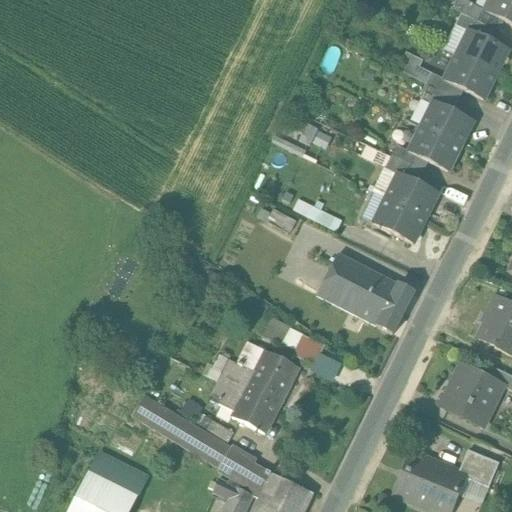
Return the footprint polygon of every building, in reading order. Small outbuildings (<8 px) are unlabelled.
[(511,0),(490,0),(484,13),(484,14),(503,24),(511,27),(511,0)] [(484,13),(472,7),(466,18),(493,32),(498,34),(503,24),(484,14),(484,13)] [(466,18),(460,16),(455,28),(467,34),(468,33),(487,42),(493,32),(466,18)] [(487,42),(468,33),(467,34),(456,58),(495,77),(507,52),(487,42)] [(495,77),(456,58),(444,82),(443,83),(463,93),(483,102),(495,77)] [(463,93),(443,83),(444,82),(431,76),(425,88),(458,103),(463,93)] [(458,103),(425,88),(420,100),(432,106),(433,105),(452,114),(458,103)] [(452,114),(433,105),(432,106),(420,130),(460,149),(472,124),(452,114)] [(300,139),(324,150),(330,138),(306,127),(300,139)] [(460,149),(420,130),(408,154),(408,155),(428,165),(447,174),(460,149)] [(428,165),(408,155),(408,154),(396,148),(390,159),(422,175),(428,165)] [(422,175),(390,159),(384,171),(397,177),(397,176),(417,186),(422,175)] [(417,186),(397,176),(397,177),(385,201),(424,221),(437,196),(417,186)] [(424,221),(385,201),(373,227),(412,246),(424,221)] [(297,202),(292,214),(337,232),(342,220),(297,202)] [(295,224),(273,212),(266,224),(288,237),(295,224)] [(339,257),(318,299),(349,314),(370,272),(339,257)] [(399,287),(370,272),(349,314),(378,329),(377,329),(394,338),(416,295),(399,286),(399,287)] [(223,283),(209,274),(200,290),(214,298),(223,283)] [(511,308),(495,300),(487,316),(488,317),(477,341),(496,350),(495,351),(511,358),(511,308)] [(183,314),(176,325),(187,333),(195,321),(183,314)] [(303,337),(287,329),(279,345),(295,352),(303,337)] [(295,352),(292,358),(312,368),(314,369),(320,357),(324,348),(303,337),(295,352)] [(298,370),(247,345),(236,367),(228,363),(217,384),(227,389),(227,390),(243,398),(246,392),(279,408),(298,370)] [(340,367),(320,357),(314,369),(312,368),(309,374),(331,385),(340,367)] [(219,358),(208,379),(217,384),(228,363),(219,358)] [(487,380),(462,368),(442,409),(484,429),(502,392),(504,388),(487,380)] [(511,378),(492,369),(487,380),(504,388),(502,392),(511,396),(511,378)] [(279,408),(246,392),(243,398),(227,390),(227,389),(217,384),(213,393),(222,398),(218,407),(233,415),(231,420),(264,437),(279,408)] [(231,450),(143,397),(131,418),(218,470),(231,450)] [(233,435),(212,423),(206,433),(227,445),(233,435)] [(256,462),(233,448),(231,450),(218,470),(216,473),(253,498),(259,502),(271,476),(254,465),(256,462)] [(498,465),(467,453),(458,474),(464,477),(463,480),(488,490),(498,465)] [(458,474),(411,455),(393,498),(426,511),(450,511),(463,480),(464,477),(458,474)] [(97,457),(69,511),(129,511),(145,481),(97,457)] [(306,511),(314,496),(271,476),(259,502),(253,511),(306,511)] [(222,511),(246,511),(253,498),(218,482),(212,495),(227,502),(222,511)]
